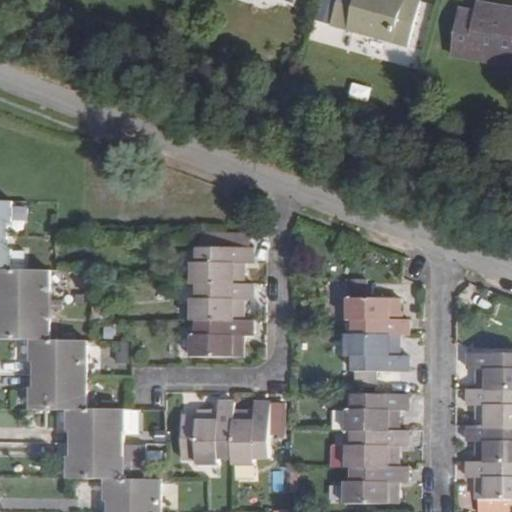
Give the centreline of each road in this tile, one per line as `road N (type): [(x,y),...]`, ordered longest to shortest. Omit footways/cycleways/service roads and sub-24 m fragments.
road 1 (residential): [(140,377),(260,379),(276,362),(277,182)]
road 2 (residential): [(0,67),(277,182)]
road 3 (residential): [(438,499),(440,246)]
road 4 (residential): [(277,182),(440,246)]
